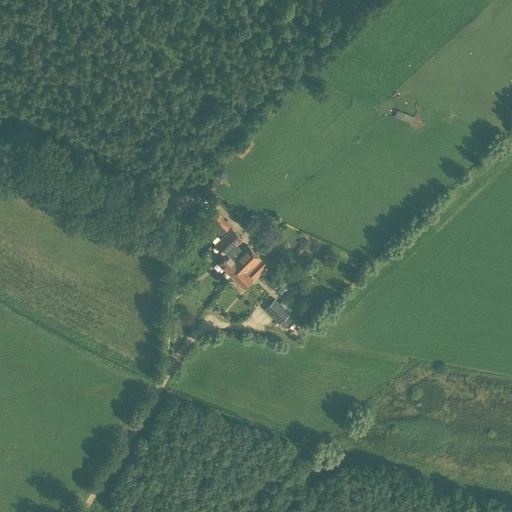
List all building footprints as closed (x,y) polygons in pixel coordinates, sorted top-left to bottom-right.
[(412,123),(414,116),(397,110),(394,117),(412,123)] [(215,172),(215,173),(215,174),(216,174),(216,175),(216,176),(217,176),(217,177),(218,177),(218,178),(219,178),(220,178),(221,178),(221,179),(222,178),(223,178),(224,178),(225,178),(225,177),(226,177),(226,176),(227,176),(227,175),(227,174),(227,173),(228,173),(228,172),(227,171),(227,170),(227,169),(226,169),(226,168),(225,168),(225,167),(224,167),(223,166),(222,166),(221,166),(220,166),(219,167),(218,167),(217,168),(216,169),(216,170),(216,171),(215,171),(215,172)] [(206,197),(215,188),(210,183),(201,192),(206,197)] [(221,235),(230,226),(213,209),(204,218),(221,235)] [(232,273),(255,252),(248,244),(242,250),(237,245),(243,239),(232,228),(216,244),(226,255),(219,262),(231,274),(232,273)] [(312,243),(306,238),(294,252),(300,257),(312,243)] [(232,273),(231,274),(244,287),(253,278),(267,264),(255,252),(232,273)] [(279,324),(290,313),(275,299),(264,310),(279,324)]
